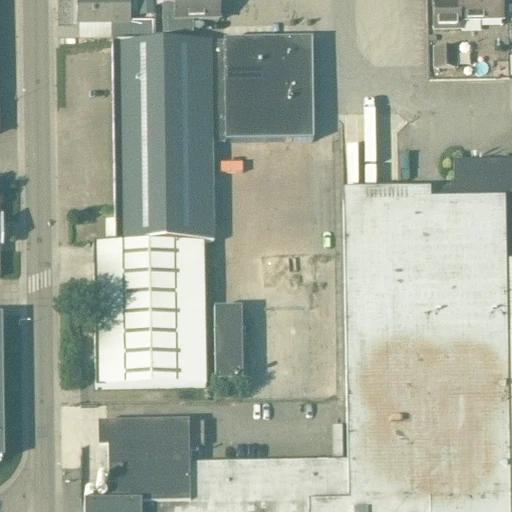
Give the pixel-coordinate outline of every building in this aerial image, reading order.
[(111,42),(141,41),(151,41),(151,24),(129,24),(128,0),(77,0),(78,27),(111,26),(111,42)] [(139,0),(139,16),(151,16),(151,0),(139,0)] [(173,0),(173,7),(163,7),(163,35),(191,35),(191,23),(219,23),(218,0),(173,0)] [(456,0),(456,5),(432,5),(433,33),(457,33),(457,26),(501,24),(500,0),(456,0)] [(222,44),(224,145),(312,144),(310,43),(222,44)] [(115,246),(92,247),(94,391),(204,390),(202,246),(212,246),(211,145),(224,145),(222,44),(209,44),(112,46),(115,246)] [(432,51),(432,69),(432,72),(456,72),(456,50),(432,51)] [(429,192),(342,193),(346,464),(188,466),(187,449),(203,449),(202,426),(106,427),(108,506),(82,506),(82,511),(511,511),(511,163),(454,165),(454,188),(451,188),(441,197),(441,202),(429,202),(429,192)] [(241,384),(240,312),(213,312),(215,384),(241,384)]
